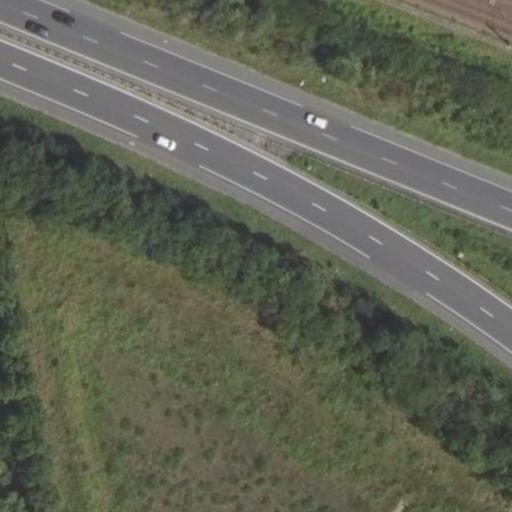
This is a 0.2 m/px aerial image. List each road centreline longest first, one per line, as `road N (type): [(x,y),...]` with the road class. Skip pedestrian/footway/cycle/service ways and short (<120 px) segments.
road 1 (motorway): [(0,60),(320,209),(511,333)]
road 2 (motorway): [(511,207),(0,0)]
